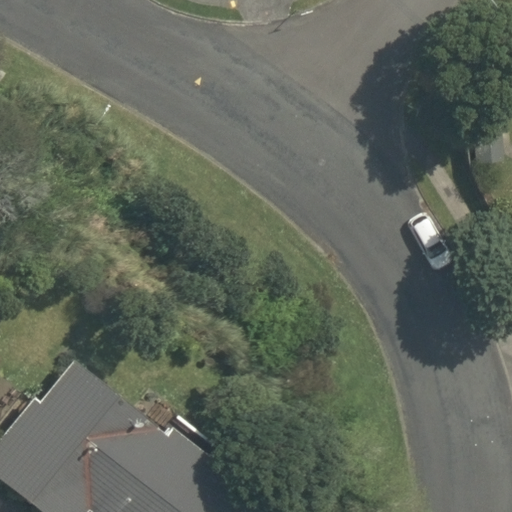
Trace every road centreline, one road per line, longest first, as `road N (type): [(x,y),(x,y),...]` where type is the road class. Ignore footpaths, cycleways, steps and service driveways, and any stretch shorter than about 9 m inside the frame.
road 1 (residential): [(466,511),(459,404),(428,285),(266,129)]
road 2 (residential): [(266,129),(37,0)]
road 3 (residential): [(266,129),(389,0)]
